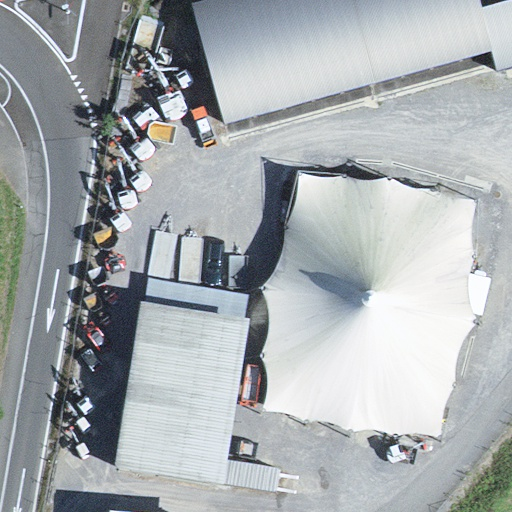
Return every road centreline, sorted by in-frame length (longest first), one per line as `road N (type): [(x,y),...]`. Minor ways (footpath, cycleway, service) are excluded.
road 1 (primary): [(68,204),(17,511)]
road 2 (primary): [(106,0),(68,204)]
road 3 (primary): [(0,22),(30,48),(59,104),(68,204)]
